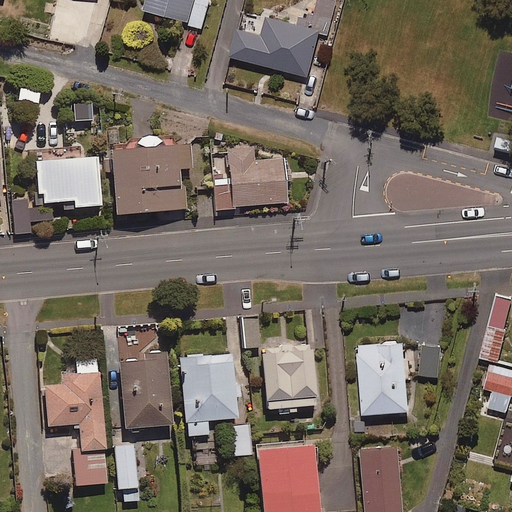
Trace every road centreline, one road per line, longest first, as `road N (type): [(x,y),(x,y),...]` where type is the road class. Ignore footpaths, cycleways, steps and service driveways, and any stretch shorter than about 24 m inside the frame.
road 1 (residential): [(0,49),(361,146)]
road 2 (tertiary): [(0,274),(351,245)]
road 3 (residential): [(430,511),(504,233)]
road 4 (residential): [(361,146),(511,188)]
road 5 (tertiary): [(351,245),(504,233)]
